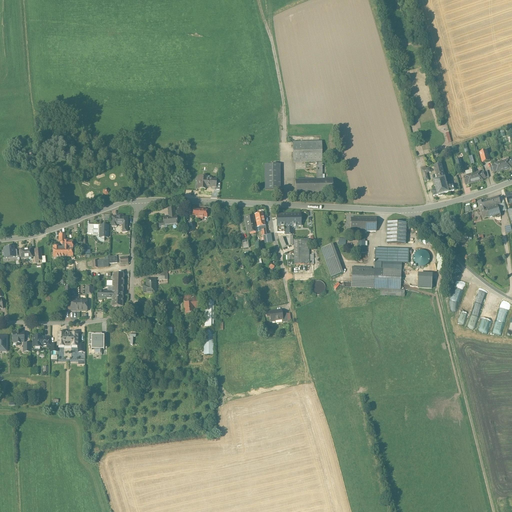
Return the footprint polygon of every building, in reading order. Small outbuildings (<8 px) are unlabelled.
[(324,94),(286,99),(287,144),(293,144),(322,144),(338,143),(324,94)] [(322,144),(293,144),(293,165),(316,165),(322,165),(322,144)] [(487,153),(480,155),(483,165),(490,163),(487,153)] [(511,162),(509,163),(509,162),(502,164),(505,173),(511,171),(511,170),(511,169),(511,162)] [(502,164),(495,166),(495,167),(492,168),(494,175),(497,174),(497,175),(505,173),(502,164)] [(277,167),(264,167),(265,192),(277,192),(277,167)] [(441,167),(434,168),(438,183),(434,184),(437,193),(432,194),(434,199),(439,197),(440,197),(440,198),(441,198),(442,199),(443,198),(444,196),(454,193),(453,188),(448,190),(441,167)] [(426,171),(422,172),(425,184),(429,183),(427,176),(431,175),(429,170),(426,171)] [(481,174),(474,176),(476,185),(484,183),(483,182),(486,181),(484,174),(481,175),(481,174)] [(467,178),(467,179),(464,180),(466,186),(466,187),(469,186),(469,187),(476,185),(474,176),(467,178)] [(206,180),(205,180),(205,188),(205,189),(211,189),(211,188),(216,189),(216,185),(216,181),(206,180)] [(316,182),(296,183),(295,183),(295,197),(320,197),(319,182),(316,182)] [(322,182),(319,182),(320,197),(333,196),(332,182),(322,182)] [(499,199),(479,206),(481,213),(487,211),(498,207),(498,208),(501,207),(499,199)] [(498,207),(487,211),(490,219),(491,221),(501,217),(498,208),(498,207)] [(169,219),(163,219),(163,223),(158,224),(159,230),(167,229),(167,227),(177,226),(177,218),(175,218),(174,210),(168,210),(169,219)] [(207,211),(192,210),(192,219),(197,219),(197,221),(202,221),(202,219),(207,220),(207,211)] [(487,211),(481,213),(484,221),(490,219),(487,211)] [(262,215),(254,217),(257,230),(258,235),(261,234),(261,233),(266,232),(262,215)] [(128,219),(122,219),(122,217),(117,217),(117,219),(115,219),(115,224),(117,224),(117,226),(122,226),(122,233),(127,233),(128,219)] [(253,217),(244,219),(247,236),(256,234),(253,217)] [(289,217),(277,217),(277,229),(287,228),(289,228),(289,217)] [(300,217),(289,217),(289,228),(292,228),(300,228),(300,217)] [(360,221),(350,220),(350,234),(358,234),(360,234),(360,221)] [(376,221),(360,221),(360,234),(365,234),(375,234),(376,221)] [(186,226),(186,233),(189,233),(189,230),(194,230),(193,225),(186,226)] [(407,226),(387,225),(386,245),(406,246),(407,226)] [(108,228),(102,227),(102,226),(93,226),(93,229),(98,229),(98,234),(100,234),(100,239),(101,240),(102,240),(104,241),(104,237),(108,238),(108,228)] [(271,237),(267,237),(267,238),(263,238),(264,245),(272,244),(271,237)] [(285,240),(279,242),(283,250),(287,249),(289,248),(285,240)] [(308,241),(293,242),(294,267),(309,267),(309,266),(309,257),(308,241)] [(59,249),(59,247),(54,247),(53,248),(54,248),(54,258),(65,258),(65,242),(62,242),(60,244),(62,246),(62,249),(59,249)] [(5,248),(5,252),(3,252),(4,258),(14,257),(13,247),(5,248)] [(343,275),(332,247),(321,251),(331,280),(343,275)] [(32,248),(20,249),(21,258),(33,258),(32,248)] [(41,249),(34,250),(35,262),(42,261),(42,257),(41,249)] [(423,252),(422,252),(420,252),(419,253),(418,253),(417,254),(416,255),(415,257),(414,258),(414,259),(414,261),(414,262),(414,264),(415,265),(416,266),(417,267),(418,268),(420,268),(421,269),(422,269),(424,269),(425,268),(426,267),(428,267),(429,266),(429,264),(430,263),(430,262),(430,260),(430,259),(430,257),(429,256),(428,255),(427,254),(426,253),(425,253),(423,252)] [(380,270),(374,270),(374,272),(371,271),(371,270),(352,269),(351,289),(380,291),(401,292),(402,271),(380,270)] [(123,275),(113,275),(113,282),(108,282),(107,288),(113,288),(113,291),(109,291),(109,292),(98,292),(98,299),(112,299),(112,308),(122,308),(123,275)] [(433,276),(419,275),(418,289),(432,291),(433,276)] [(155,280),(147,280),(147,289),(143,289),(143,294),(153,294),(153,290),(155,290),(155,280)] [(319,283),(318,283),(316,283),(315,283),(314,284),(313,285),(312,286),(312,287),(311,287),(311,288),(311,289),(311,290),(311,291),(311,292),(312,293),(312,294),(313,294),(313,295),(314,295),(315,296),(316,296),(317,297),(318,297),(319,297),(320,296),(321,296),(322,296),(323,295),(323,294),(324,293),(325,292),(325,291),(325,290),(325,289),(325,288),(324,287),(324,286),(323,285),(322,284),(321,283),(320,283),(319,283)] [(198,299),(184,300),(185,315),(193,314),(192,310),(199,309),(198,299)] [(213,301),(205,301),(205,321),(205,325),(213,325),(213,301)] [(177,304),(170,305),(171,317),(178,316),(177,304)] [(281,311),(267,313),(266,313),(265,314),(265,315),(265,316),(266,317),(267,317),(270,316),(271,322),(275,322),(275,321),(282,320),(283,320),(282,314),(281,311)] [(178,318),(171,318),(172,332),(180,331),(178,318)] [(20,333),(16,332),(16,333),(13,333),(13,342),(16,343),(20,343),(24,343),(24,333),(20,333)] [(213,332),(205,332),(205,337),(205,356),(214,355),(213,332)] [(71,335),(64,335),(64,334),(58,334),(58,347),(64,347),(64,346),(71,346),(71,347),(77,347),(77,334),(71,334),(71,335)] [(42,336),(33,336),(33,347),(42,348),(42,338),(42,336)] [(104,338),(91,338),(91,352),(103,352),(104,338)]
